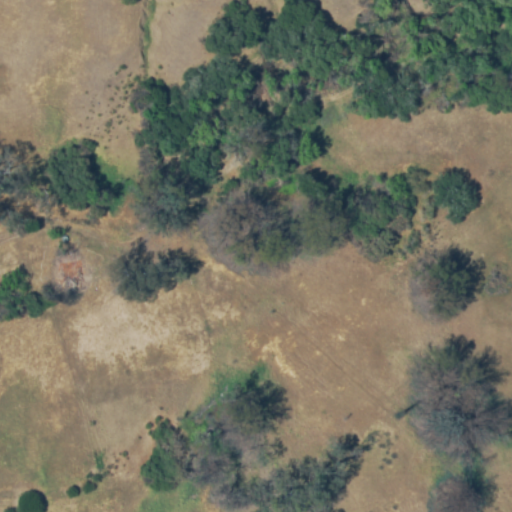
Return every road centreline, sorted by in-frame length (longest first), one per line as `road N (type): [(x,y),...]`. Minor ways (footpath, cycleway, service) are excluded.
road 1 (residential): [(0,265),(511,8)]
road 2 (residential): [(0,274),(135,248),(291,261),(450,305),(511,334)]
